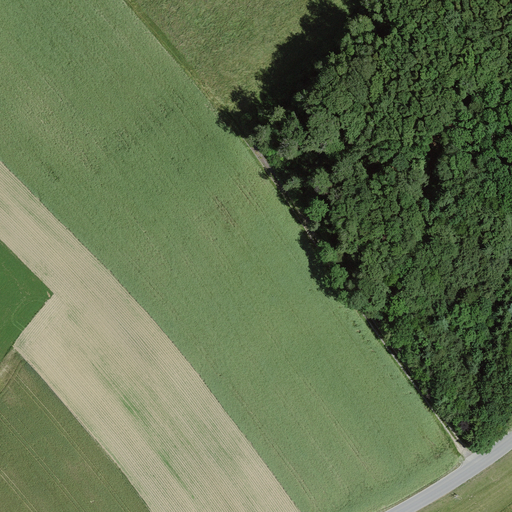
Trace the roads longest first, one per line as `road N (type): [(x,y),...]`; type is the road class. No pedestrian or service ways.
road 1 (track): [(131,0),(239,136),(473,466)]
road 2 (tertiary): [(511,438),(400,511)]
